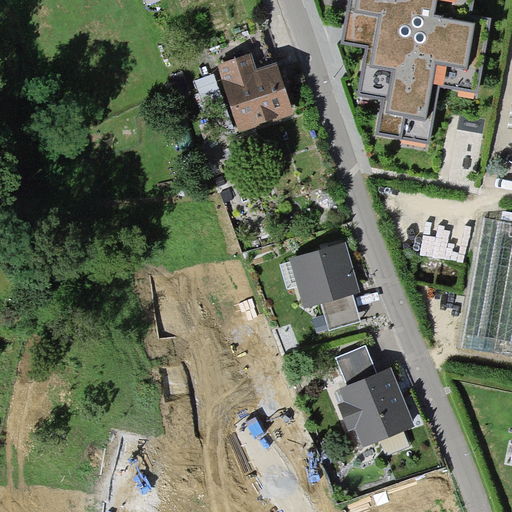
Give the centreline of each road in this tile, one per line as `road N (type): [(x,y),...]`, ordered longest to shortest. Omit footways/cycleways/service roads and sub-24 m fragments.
road 1 (residential): [(480,511),(289,0)]
road 2 (track): [(348,168),(511,195)]
